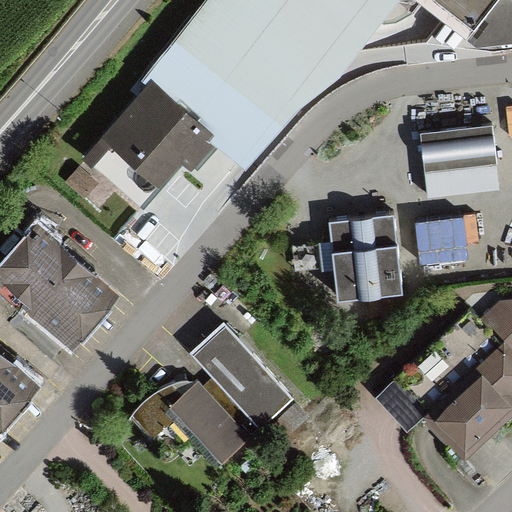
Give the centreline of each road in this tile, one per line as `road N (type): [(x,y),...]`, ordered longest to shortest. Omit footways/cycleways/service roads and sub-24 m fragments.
road 1 (residential): [(511,66),(366,91),(308,134),(0,484)]
road 2 (tertiary): [(0,133),(113,0)]
